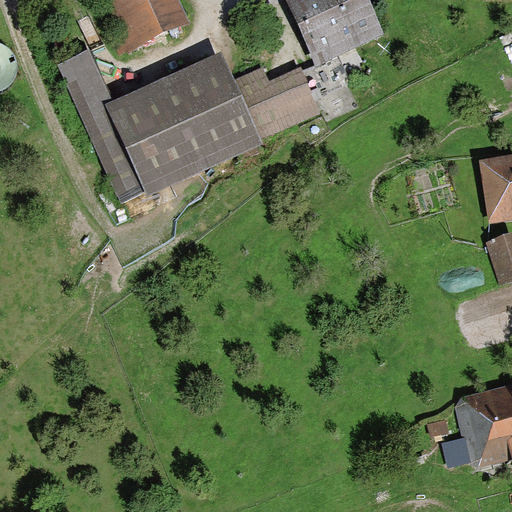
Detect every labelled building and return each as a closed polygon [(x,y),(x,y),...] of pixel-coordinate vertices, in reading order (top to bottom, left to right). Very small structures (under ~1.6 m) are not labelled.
[(168,0),(99,0),(119,43),(176,18),(168,0)] [(361,0),(286,0),(315,55),(374,24),(361,0)] [(80,42),(51,56),(116,200),(315,110),(295,65),(235,92),(214,46),(104,95),(80,42)] [(511,147),(480,152),(489,209),(511,206),(511,147)] [(511,248),(506,231),(483,239),(496,275),(511,269),(511,248)] [(511,380),(454,396),(471,461),(504,452),(510,472),(511,471),(511,380)]
